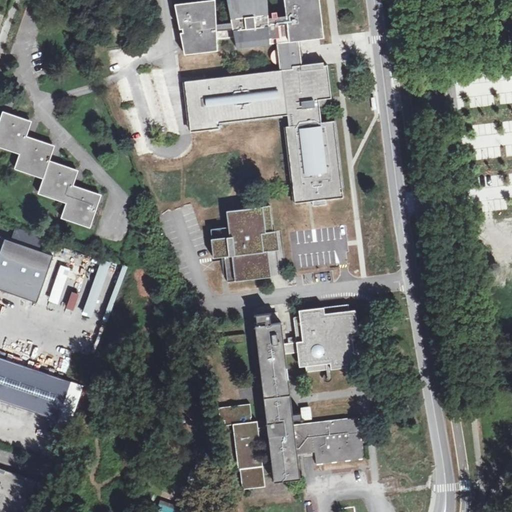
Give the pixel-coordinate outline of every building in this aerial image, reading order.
[(215,2),(179,6),(185,53),(217,49),(217,38),(235,36),(236,47),(277,42),(298,39),(319,36),(317,0),(283,0),(285,14),(268,16),(266,0),(233,0),(227,1),(231,21),(216,23),(215,2)] [(298,39),(277,42),(278,47),(276,48),(275,48),(274,49),(273,50),(272,51),(271,52),(271,54),(271,56),(271,57),(272,59),(273,60),(274,61),(275,62),(276,63),(280,63),(280,69),(302,66),(301,56),(302,55),(303,54),(303,53),(303,52),(303,51),(302,50),(301,49),(300,49),(298,39)] [(280,69),(185,81),(193,132),(221,127),(220,123),(286,115),(298,201),(344,195),(334,120),(322,121),(320,106),(324,105),(326,102),(327,100),(328,97),(331,96),(327,63),(302,66),(280,69)] [(13,121),(0,117),(0,145),(19,152),(14,167),(43,177),(38,192),(66,202),(61,217),(90,226),(99,201),(90,198),(91,194),(85,192),(83,195),(71,191),(76,177),(66,173),(67,169),(61,167),(60,171),(48,167),(53,152),(44,148),(45,146),(38,143),(37,146),(25,142),(30,127),(20,124),(21,120),(14,118),(13,121)] [(227,211),(230,236),(211,239),(214,258),(218,257),(225,256),(228,282),(271,276),(268,251),(277,249),(276,236),(273,237),(273,232),(270,205),(227,211)] [(0,290),(36,303),(52,256),(0,238),(0,290)] [(100,259),(81,312),(91,316),(104,276),(113,279),(118,265),(100,259)] [(64,276),(68,268),(60,264),(56,273),(64,276)] [(49,298),(56,301),(61,289),(53,286),(49,298)] [(65,307),(74,309),(79,292),(69,290),(65,307)] [(318,314),(294,317),(296,337),(297,342),(303,341),(304,352),(306,372),(326,370),(327,372),(326,373),(325,374),(324,375),(323,376),(323,378),(324,379),(325,381),(326,381),(327,382),(330,381),(331,380),(332,380),(332,379),(333,378),(331,363),(361,359),(359,334),(352,335),(349,304),(318,308),(318,314)] [(271,313),(254,315),(256,315),(257,325),(255,325),(255,326),(256,326),(268,423),(267,423),(268,427),(273,473),(274,482),(299,478),(297,459),(298,459),(298,458),(296,458),(295,452),(293,426),(291,413),(286,368),(284,355),(286,355),(284,355),(284,354),(283,344),(283,342),(284,342),(283,342),(281,330),(282,329),(281,329),(281,323),(282,323),(282,322),(273,323),(272,321),(275,320),(274,317),(274,313),(271,313)] [(219,342),(219,346),(246,343),(245,334),(218,337),(219,342)] [(283,344),(284,354),(304,352),(303,341),(297,342),(289,343),(283,344)] [(70,382),(0,359),(0,402),(57,421),(70,382)] [(82,387),(70,382),(57,421),(69,425),(82,387)] [(179,391),(180,421),(201,420),(199,389),(179,391)] [(273,473),(268,427),(258,428),(258,421),(251,422),(251,417),(252,417),(250,404),(237,405),(237,406),(233,407),(233,406),(222,407),(223,411),(221,411),(219,411),(220,421),(225,420),(225,425),(233,424),(238,469),(240,469),(242,489),(265,486),(264,474),(273,473)] [(302,421),(312,419),(310,406),(301,408),(301,411),(301,412),(296,413),(296,418),(302,418),(302,420),(302,421)] [(315,450),(316,464),(363,458),(362,446),(358,447),(357,441),(361,441),(358,418),(312,423),(315,450)] [(315,450),(312,423),(293,426),(295,452),(305,451),(315,450)] [(191,468),(189,476),(195,479),(198,470),(191,468)] [(25,511),(36,483),(0,470),(0,511),(25,511)] [(182,511),(185,506),(188,499),(178,495),(175,505),(160,500),(155,511),(182,511)]
